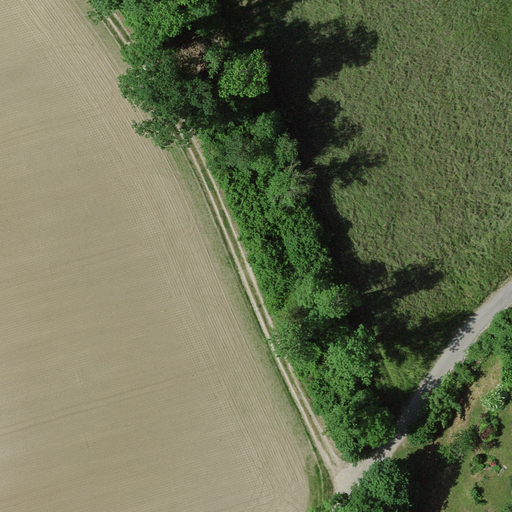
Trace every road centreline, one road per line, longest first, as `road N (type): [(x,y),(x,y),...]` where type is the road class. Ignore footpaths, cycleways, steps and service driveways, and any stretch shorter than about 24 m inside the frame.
road 1 (track): [(96,0),(190,145),(344,498)]
road 2 (track): [(511,290),(456,346),(338,511)]
